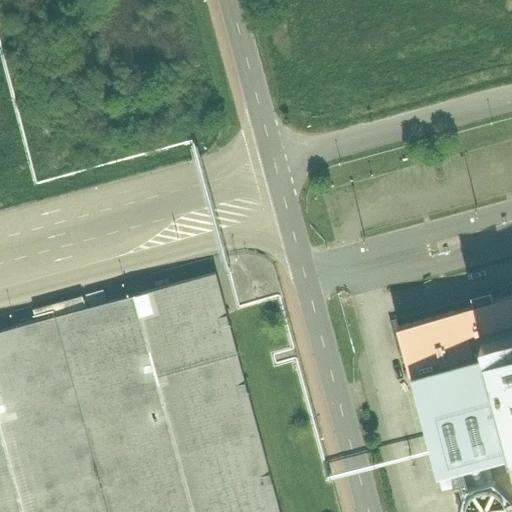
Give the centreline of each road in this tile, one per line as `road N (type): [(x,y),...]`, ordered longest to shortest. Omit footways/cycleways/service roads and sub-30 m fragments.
road 1 (tertiary): [(370,511),(283,188)]
road 2 (residential): [(283,188),(0,264)]
road 3 (residential): [(276,164),(511,99)]
road 4 (tertiary): [(276,164),(233,0)]
